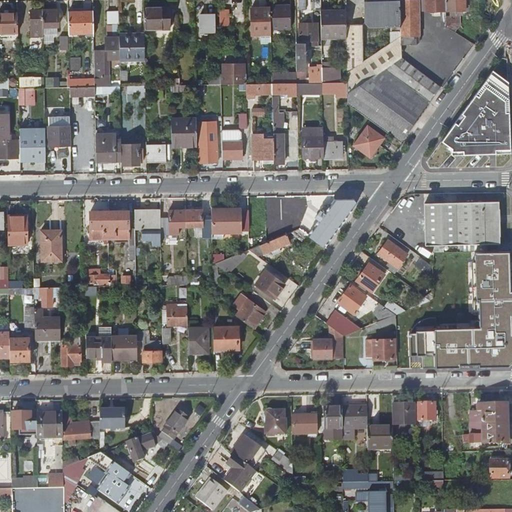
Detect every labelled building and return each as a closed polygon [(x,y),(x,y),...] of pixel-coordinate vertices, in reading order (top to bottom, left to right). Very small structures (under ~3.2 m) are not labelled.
[(346,41),(347,83),(347,105),(402,145),(442,89),(400,58),(400,45),(400,0),(364,1),(364,22),(369,27),(390,27),(389,45),(364,63),(363,25),(346,26),(346,38),(346,41)] [(418,0),(399,0),(400,0),(400,45),(415,45),(419,43),(418,0)] [(444,12),(444,0),(425,0),(426,12),(444,12)] [(465,11),(465,0),(444,0),(444,12),(465,11)] [(270,7),(270,9),(270,32),(274,32),(274,30),(290,30),(290,6),(270,7)] [(143,10),(144,31),(171,30),(171,15),(164,15),(164,9),(143,10)] [(270,32),(270,9),(252,10),(252,35),(260,35),(260,44),(270,44),(270,35),(270,32)] [(229,10),(219,10),(220,26),(229,26),(229,10)] [(43,38),(42,28),(42,11),(31,11),(31,38),(43,38)] [(42,11),(42,28),(44,28),(44,35),(57,35),(57,28),(58,28),(57,11),(42,11)] [(67,13),(68,35),(93,34),(93,12),(67,13)] [(107,25),(119,25),(118,12),(107,13),(107,25)] [(321,39),(346,38),(346,26),(346,12),(320,12),(321,39)] [(0,33),(17,33),(17,14),(0,14),(0,33)] [(202,16),(202,34),(217,34),(217,17),(202,16)] [(446,27),(459,27),(459,18),(445,17),(445,26),(446,27)] [(296,42),(296,71),(305,71),(305,45),(308,45),(308,48),(318,47),(318,43),(316,40),(316,25),(299,25),(299,42),(296,42)] [(119,62),(144,61),(144,34),(133,34),(133,37),(119,37),(119,40),(119,62)] [(68,51),(68,37),(60,38),(60,50),(68,51)] [(94,80),(95,87),(104,87),(104,77),(109,78),(108,62),(119,62),(119,40),(105,41),(105,53),(94,54),(94,80)] [(69,60),(69,71),(79,71),(78,60),(69,60)] [(221,75),(221,85),(246,85),(246,74),(243,74),(243,65),(223,65),(223,75),(221,75)] [(322,69),(322,84),(337,83),(337,68),(322,69)] [(308,84),(322,84),(322,69),(320,69),(321,73),(316,73),(317,75),(308,75),(308,84)] [(441,143),(451,150),(451,153),(462,153),(462,156),(509,155),(507,84),(491,73),(441,143)] [(66,77),(67,88),(69,88),(95,87),(94,80),(70,80),(69,77),(66,77)] [(44,78),(19,79),(19,89),(44,88),(44,78)] [(322,84),(322,94),(336,94),(336,98),(346,98),(346,83),(337,83),(322,84)] [(271,84),(246,85),(246,96),(272,95),(272,94),(272,84),(271,84)] [(297,84),(272,84),(272,94),(287,94),(297,93),(297,84)] [(214,85),(205,85),(205,98),(215,97),(214,85)] [(95,87),(69,88),(69,107),(74,106),(73,97),(91,97),(91,106),(95,106),(95,87)] [(145,87),(120,87),(120,94),(142,94),(143,96),(145,96),(145,87)] [(70,119),(70,126),(70,146),(71,153),(79,152),(78,116),(70,117),(70,119)] [(0,117),(0,158),(18,159),(17,142),(9,142),(9,137),(7,138),(7,117),(0,117)] [(273,139),(273,160),(273,164),(283,164),(282,117),(279,117),(273,117),(273,135),(273,139)] [(70,146),(70,126),(70,119),(48,119),(49,127),(49,147),(70,146)] [(172,146),(172,148),(185,147),(185,143),(197,142),(197,119),(171,119),(172,146)] [(198,122),(199,164),(218,163),(217,142),(208,141),(207,122),(198,122)] [(367,127),(353,145),(369,157),(383,138),(367,127)] [(304,158),(323,158),(323,143),(323,137),(320,137),(320,130),(310,130),(310,137),(303,137),(304,158)] [(115,133),(95,134),(96,162),(115,162),(116,161),(121,161),(121,141),(115,141),(115,133)] [(20,136),(20,159),(45,158),(45,135),(20,136)] [(253,160),(273,160),(273,139),(264,140),(264,135),(252,135),(253,160)] [(123,141),(123,166),(139,166),(140,164),(143,163),(143,149),(139,149),(139,145),(136,145),(136,146),(132,145),(133,141),(123,141)] [(222,142),(222,160),(241,160),(241,141),(222,142)] [(323,143),(323,158),(343,158),(342,142),(323,143)] [(146,146),(146,162),(166,162),(165,147),(165,146),(146,146)] [(329,204),(307,235),(324,247),(356,203),(353,198),(334,198),(333,199),(332,198),(331,200),(327,198),(325,202),(329,204)] [(420,203),(420,245),(497,243),(497,201),(420,203)] [(211,229),(211,234),(223,234),(241,233),(241,209),(210,209),(210,215),(211,229)] [(201,229),(211,229),(210,215),(202,216),(201,210),(185,211),(186,228),(201,227),(201,229)] [(160,238),(160,230),(159,211),(134,212),(134,230),(140,230),(140,241),(151,241),(151,246),(160,246),(160,238)] [(186,228),(185,211),(169,211),(169,219),(160,219),(161,235),(169,234),(169,228),(186,228)] [(89,213),(89,240),(128,240),(127,212),(89,213)] [(287,234),(290,233),(299,229),(299,216),(287,216),(287,234)] [(6,220),(7,246),(26,246),(25,217),(16,217),(16,220),(6,220)] [(272,233),(283,233),(284,218),(271,218),(270,233),(272,233)] [(299,229),(290,233),(303,242),(307,235),(299,229)] [(50,235),(50,231),(39,232),(41,262),(61,262),(60,234),(50,235)] [(249,249),(248,250),(256,256),(271,250),(272,254),(279,252),(277,248),(289,242),(285,235),(283,235),(271,240),(266,243),(257,246),(249,249)] [(255,241),(257,246),(266,243),(264,238),(255,241)] [(413,259),(417,254),(395,239),(392,243),(387,240),(385,246),(380,244),(378,248),(380,251),(377,254),(398,269),(407,255),(413,259)] [(247,244),(249,249),(257,246),(255,241),(248,244),(247,244)] [(511,251),(474,253),(474,262),(470,262),(472,314),(478,314),(478,328),(433,330),(433,331),(416,331),(415,332),(409,332),(409,356),(422,356),(422,368),(508,367),(511,362),(511,251)] [(447,275),(469,275),(469,261),(447,261),(447,275)] [(124,276),(135,275),(135,264),(135,262),(129,262),(124,262),(124,276)] [(356,282),(372,293),(385,275),(369,264),(356,282)] [(266,272),(255,286),(274,299),(285,286),(266,272)] [(97,277),(86,277),(86,284),(88,284),(88,285),(113,285),(113,278),(108,278),(107,276),(97,277)] [(186,278),(186,286),(200,285),(200,277),(186,277),(186,278)] [(403,309),(416,292),(403,282),(392,298),(390,297),(385,302),(391,306),(394,303),(403,309)] [(469,322),(468,282),(453,282),(454,322),(469,322)] [(366,297),(350,286),(337,303),(353,315),(366,297)] [(95,287),(84,287),(84,296),(94,295),(95,287)] [(59,293),(58,288),(39,288),(39,297),(40,297),(41,307),(51,308),(51,297),(59,297),(59,293)] [(239,311),(236,316),(253,329),(271,304),(253,292),(248,299),(240,294),(232,306),(239,311)] [(381,321),(396,315),(380,304),(376,309),(382,314),(378,319),(381,321)] [(167,326),(187,325),(187,308),(167,307),(167,310),(163,310),(163,324),(167,324),(167,326)] [(330,326),(343,335),(361,329),(343,316),(346,313),(339,308),(337,311),(335,310),(326,323),(330,326)] [(34,331),(33,319),(33,315),(25,315),(25,331),(34,331)] [(396,322),(396,315),(381,321),(377,323),(378,328),(396,322)] [(34,340),(59,339),(59,318),(33,319),(34,331),(34,340)] [(136,323),(136,334),(143,334),(143,363),(160,362),(160,330),(148,330),(148,323),(136,323)] [(330,340),(331,340),(343,340),(343,335),(330,326),(330,340)] [(189,328),(189,353),(208,354),(208,328),(189,328)] [(213,328),(213,350),(238,349),(238,328),(213,328)] [(9,358),(9,339),(8,333),(0,333),(0,355),(3,355),(3,359),(9,358)] [(61,346),(62,366),(70,366),(70,365),(78,364),(77,333),(71,333),(71,346),(61,346)] [(136,336),(110,337),(110,338),(111,358),(136,359),(136,336)] [(111,361),(111,358),(110,338),(85,338),(85,357),(100,357),(100,361),(111,361)] [(9,358),(9,361),(28,361),(28,339),(9,339),(9,358)] [(314,358),(344,357),(343,340),(331,340),(330,340),(314,340),(314,358)] [(365,341),(365,358),(372,358),(373,360),(394,359),(394,340),(373,340),(373,341),(365,341)] [(143,411),(151,411),(151,399),(142,399),(143,411)] [(165,443),(171,447),(196,412),(184,404),(162,434),(161,432),(158,437),(165,443)] [(393,405),(394,426),(415,426),(415,404),(393,405)] [(418,404),(419,421),(435,421),(435,404),(418,404)] [(499,405),(484,405),(475,406),(476,412),(469,412),(469,444),(507,444),(507,405),(499,405)] [(342,435),(342,434),(342,429),(342,428),(342,408),(324,408),(324,437),(342,437),(342,435)] [(367,428),(366,408),(342,408),(342,428),(355,428),(367,428)] [(125,409),(99,410),(99,422),(100,430),(126,430),(125,409)] [(264,425),(264,435),(265,435),(266,437),(274,437),(274,435),(286,435),(286,420),(284,420),(283,412),(273,412),(272,411),(271,410),(269,410),(267,410),(266,412),(264,413),(264,415),(265,417),(266,418),(266,425),(264,425)] [(12,414),(12,430),(19,430),(19,436),(37,436),(36,420),(31,420),(31,413),(23,413),(23,411),(17,411),(17,413),(12,414)] [(37,436),(37,439),(63,438),(62,420),(62,414),(36,414),(36,420),(37,436)] [(292,417),(292,435),(317,435),(317,416),(292,417)] [(62,420),(63,438),(63,442),(100,438),(100,430),(99,422),(72,424),(71,420),(62,420)] [(367,428),(367,440),(367,450),(392,449),(392,427),(367,428)] [(228,451),(234,456),(249,466),(261,449),(239,434),(228,451)] [(165,443),(158,437),(154,435),(137,441),(136,439),(126,443),(134,465),(145,460),(142,453),(165,443)] [(131,476),(100,454),(90,458),(110,474),(98,491),(117,505),(129,489),(124,486),(131,476)] [(222,480),(239,494),(256,471),(249,466),(234,456),(226,466),(230,468),(222,480)] [(490,462),(491,480),(508,480),(508,462),(490,462)] [(330,470),(327,470),(322,470),(322,482),(331,482),(330,470)] [(48,475),(48,488),(64,488),(64,475),(48,475)] [(195,499),(212,511),(227,492),(210,479),(195,499)] [(431,490),(444,490),(444,482),(431,482),(431,490)] [(343,489),(343,483),(332,484),(332,492),(343,492),(343,489)] [(372,504),(368,504),(368,511),(386,511),(386,491),(372,492),(372,504)] [(368,501),(368,504),(372,504),(372,492),(368,492),(368,496),(366,496),(366,492),(356,493),(356,501),(368,501)] [(249,511),(255,511),(261,510),(245,498),(240,504),(249,511)]
